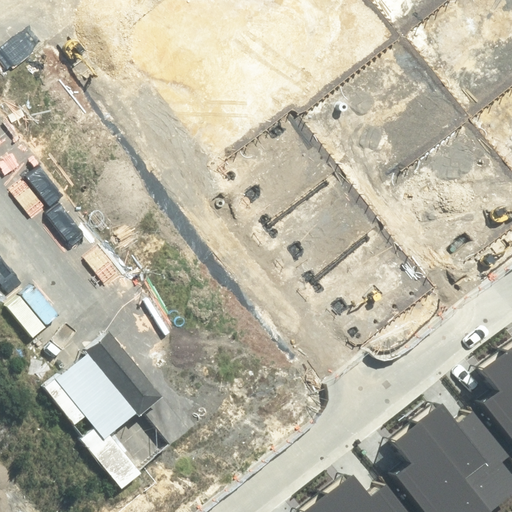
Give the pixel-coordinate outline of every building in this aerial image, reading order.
[(61,325),(29,351),(49,375),(81,349),(61,325)] [(511,345),(502,353),(511,365),(511,345)] [(511,365),(502,353),(479,372),(495,392),(482,402),(511,440),(511,365)] [(413,427),(479,511),(497,511),(511,500),(511,475),(505,467),(511,461),(511,460),(474,414),(460,425),(443,403),(413,427)] [(104,425),(83,441),(120,489),(141,473),(104,425)] [(479,511),(413,427),(390,445),(406,465),(392,476),(421,511),(479,511)] [(320,494),(334,511),(406,511),(381,481),(367,492),(350,470),(320,494)] [(334,511),(320,494),(297,511),(334,511)]
